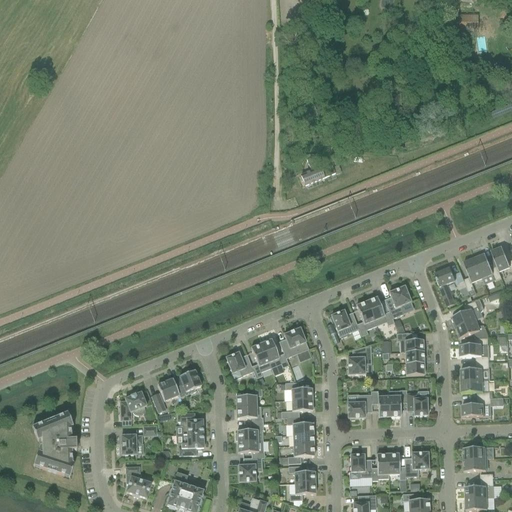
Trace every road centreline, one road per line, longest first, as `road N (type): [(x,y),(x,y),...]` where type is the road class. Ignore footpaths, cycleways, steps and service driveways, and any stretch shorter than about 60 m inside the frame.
road 1 (residential): [(111,511),(97,436),(107,385),(204,347)]
road 2 (track): [(276,211),(272,0)]
road 3 (residential): [(445,434),(442,337),(412,264)]
road 4 (residential): [(218,511),(217,396),(204,347)]
road 5 (residential): [(332,437),(329,357),(309,302)]
